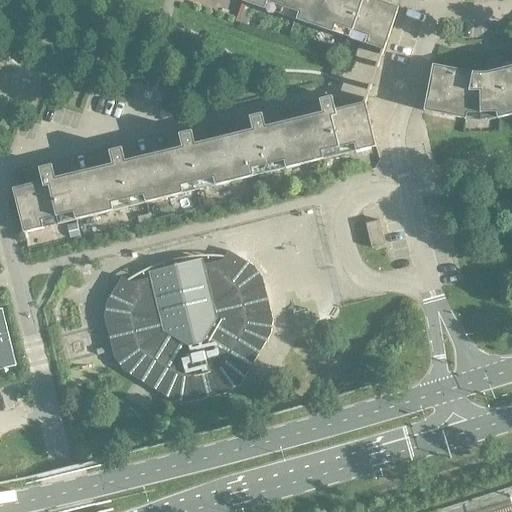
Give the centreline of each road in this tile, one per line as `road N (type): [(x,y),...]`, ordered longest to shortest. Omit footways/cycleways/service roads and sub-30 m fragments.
road 1 (secondary): [(445,391),(207,460),(0,502)]
road 2 (residential): [(436,307),(395,138),(439,0)]
road 3 (secondary): [(170,511),(461,433)]
road 4 (residential): [(0,160),(165,122)]
